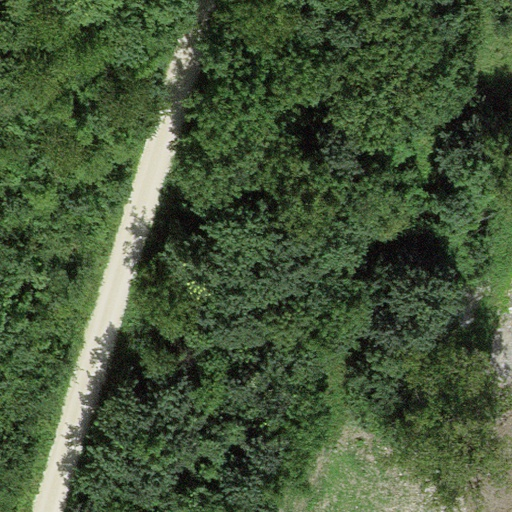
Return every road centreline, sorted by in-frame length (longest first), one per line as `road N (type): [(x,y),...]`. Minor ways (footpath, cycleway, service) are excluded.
road 1 (track): [(46,511),(206,0)]
road 2 (track): [(447,0),(378,277),(316,463)]
